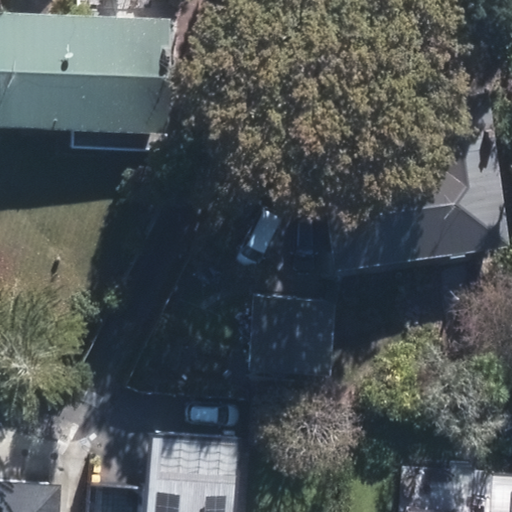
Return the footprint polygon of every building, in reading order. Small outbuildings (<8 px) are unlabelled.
[(170,26),(0,20),(0,132),(166,138),(170,26)] [(511,229),(491,103),(322,130),(344,272),(511,245),(511,229)] [(332,297),(263,294),(259,368),(328,371),(332,297)] [(226,511),(230,481),(149,471),(143,511),(226,511)] [(75,511),(76,497),(0,490),(0,511),(75,511)]
